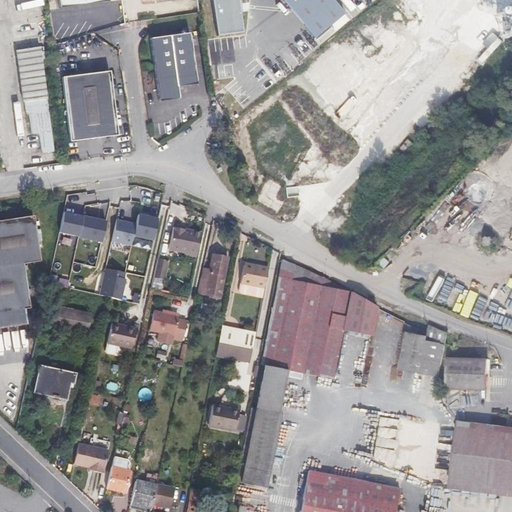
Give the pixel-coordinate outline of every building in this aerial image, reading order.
[(212,0),(218,37),(242,33),(237,0),(212,0)] [(331,0),(285,0),(283,3),(314,40),(344,15),(331,0)] [(377,46),(396,30),(383,15),(364,31),(377,46)] [(161,100),(182,97),(180,84),(199,81),(192,33),(191,31),(189,25),(184,26),(185,32),(152,36),(161,100)] [(53,150),(39,47),(14,51),(21,102),(24,101),(26,114),(28,114),(31,133),(38,132),(41,152),(53,150)] [(109,69),(62,75),(71,139),(118,133),(109,69)] [(251,174),(255,180),(258,179),(274,203),(292,191),(280,173),(279,174),(274,167),(278,164),(274,158),(251,174)] [(84,216),(64,211),(59,231),(79,236),(84,216)] [(159,217),(140,214),(136,234),(155,238),(159,217)] [(107,221),(85,216),(80,237),(102,242),(107,221)] [(0,329),(26,326),(23,310),(29,309),(23,266),(38,264),(32,218),(0,222),(0,329)] [(137,224),(116,220),(112,241),(132,245),(137,224)] [(223,223),(215,220),(210,242),(218,243),(223,223)] [(198,259),(203,235),(190,232),(176,229),(172,249),(186,252),(185,257),(198,259)] [(152,241),(135,238),(134,245),(151,248),(152,241)] [(202,278),(198,293),(219,297),(228,256),(212,253),(207,278),(202,278)] [(167,262),(157,260),(153,279),(163,281),(167,262)] [(380,306),(374,303),(332,281),(280,260),(259,365),(264,365),(255,408),(251,407),(236,481),(265,487),(280,414),(278,413),(287,370),(311,374),(311,377),(333,382),(336,370),(344,330),(373,336),(380,306)] [(257,268),(243,265),(239,283),(263,288),(267,268),(258,266),(257,268)] [(128,274),(106,268),(100,294),(122,299),(128,274)] [(64,330),(89,335),(94,312),(51,304),(48,327),(64,330)] [(178,318),(172,317),(154,313),(149,331),(160,334),(158,342),(173,345),(174,340),(181,341),(184,326),(177,324),(178,318)] [(443,364),(445,342),(446,331),(426,323),(425,331),(425,332),(403,329),(399,367),(421,369),(442,371),(443,364)] [(137,332),(111,326),(107,345),(105,353),(107,356),(114,357),(117,355),(118,348),(132,351),(137,332)] [(235,347),(251,350),(255,333),(239,330),(222,326),(216,355),(232,358),(235,347)] [(235,347),(232,358),(249,362),(251,350),(235,347)] [(485,389),(487,365),(488,361),(478,360),(448,357),(446,385),(485,389)] [(33,391),(66,398),(68,384),(72,384),(74,372),(39,364),(33,391)] [(236,407),(211,402),(207,423),(232,428),(233,425),(239,426),(242,410),(236,409),(236,407)] [(449,489),(498,495),(505,440),(511,441),(511,430),(457,423),(449,489)] [(77,440),(73,458),(88,461),(87,465),(102,469),(108,447),(77,440)] [(511,497),(511,441),(505,440),(498,495),(511,497)] [(154,448),(143,445),(141,453),(139,465),(150,467),(154,448)] [(109,468),(104,490),(124,494),(126,485),(129,485),(131,473),(126,472),(128,464),(125,461),(112,458),(109,468)] [(397,511),(398,505),(399,491),(395,490),(305,470),(295,511),(397,511)] [(206,481),(220,484),(222,477),(207,474),(206,481)] [(135,482),(129,509),(143,511),(149,511),(155,486),(135,482)] [(151,506),(169,510),(174,488),(156,485),(151,506)] [(199,511),(204,489),(192,487),(186,511),(199,511)]
